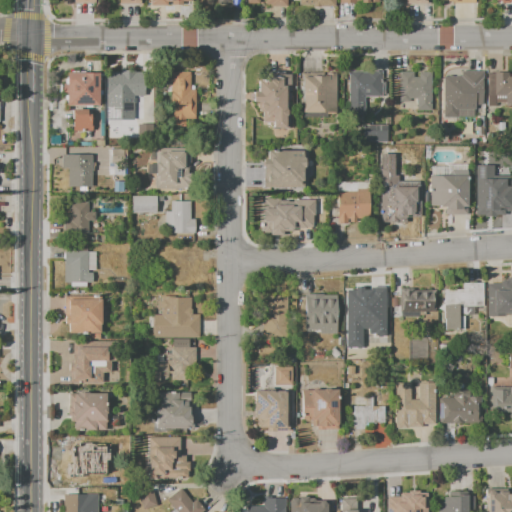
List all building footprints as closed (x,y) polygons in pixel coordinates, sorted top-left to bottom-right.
[(102,104),(100,104),(95,104),(95,109),(91,109),(76,109),(71,109),(71,104),(70,104),(70,92),(66,92),(66,84),(70,84),(70,73),(102,72),(102,104)] [(147,97),(136,97),(136,102),(138,102),(138,105),(136,105),(136,107),(125,107),(125,114),(109,114),(109,73),(123,73),(123,72),(137,72),(137,74),(146,74),(147,97)] [(384,73),(384,98),(367,98),(367,116),(351,116),(351,72),(365,72),(365,74),(372,74),(372,73),(384,73)] [(485,73),(485,106),(478,106),(478,111),(460,111),(460,119),(446,119),(446,78),(458,78),(458,77),(463,78),(464,72),(485,73)] [(197,91),(198,120),(187,120),(187,128),(177,128),(176,120),(173,120),(173,73),(192,73),(193,91),(197,91)] [(433,112),(419,112),(419,100),(412,100),(412,103),(402,103),(402,73),(415,73),(415,79),(421,79),(421,74),(433,73),(433,112)] [(490,107),(490,74),(497,74),(497,73),(510,73),(510,78),(511,78),(511,107),(508,107),(508,103),(498,103),(498,107),(490,107)] [(293,92),(291,92),(291,94),(292,94),(292,101),(291,101),(291,111),(292,111),(292,117),(291,117),(291,129),(277,129),(277,124),(265,124),(265,113),(262,113),(262,111),(260,109),(260,105),(262,103),(256,103),(256,93),(260,93),(260,82),(269,82),(269,74),(286,74),(286,76),(293,76),(293,92)] [(338,74),(338,115),(329,115),(329,113),(306,114),(305,75),(311,75),(311,74),(338,74)] [(100,104),(102,104),(107,104),(107,119),(99,119),(99,109),(100,109),(100,104)] [(91,109),(91,113),(94,113),(94,122),(95,122),(95,130),(76,130),(76,109),(91,109)] [(155,125),(155,140),(140,139),(140,125),(155,125)] [(389,126),(389,143),(366,143),(366,126),(389,126)] [(392,148),(414,148),(414,149),(418,149),(418,156),(414,156),(414,157),(421,157),(421,185),(425,185),(425,221),(403,221),(403,216),(385,216),(385,196),(396,196),(396,192),(402,192),(407,188),(415,188),(415,163),(414,163),(414,167),(392,167),(392,148)] [(157,149),(192,149),(192,164),(191,164),(191,171),(190,171),(190,175),(192,175),(192,180),(194,180),(194,190),(158,190),(158,176),(158,165),(157,165),(157,149)] [(127,151),(127,165),(111,165),(111,150),(127,151)] [(306,189),(266,189),(266,187),(266,179),(266,161),(270,161),(270,152),(305,152),(305,159),(307,159),(307,169),(306,169),(306,189)] [(94,156),(94,188),(72,188),(72,169),(65,169),(64,156),(94,156)] [(474,215),(474,164),(496,164),(496,172),(511,172),(511,210),(503,210),(502,214),(474,215)] [(470,171),(470,216),(447,216),(447,207),(432,207),(432,177),(451,177),(451,175),(454,171),(470,171)] [(371,190),(371,220),(359,220),(359,223),(352,223),(352,220),(350,220),(350,225),(340,225),(340,193),(359,193),(359,190),(371,190)] [(158,197),(158,214),(134,214),(134,198),(158,197)] [(310,231),(295,231),(295,227),(284,227),(284,222),(266,222),(266,204),(271,204),(271,198),(280,198),(280,204),(297,204),(297,214),(310,214),(310,231)] [(173,202),(192,202),(192,220),(197,220),(197,234),(173,234),(173,228),(167,228),(167,213),(173,213),(173,202)] [(71,203),(90,203),(90,213),(97,213),(97,222),(90,222),(90,235),(66,235),(66,221),(72,221),(71,203)] [(95,284),(67,284),(67,252),(75,252),(75,245),(89,245),(89,252),(90,252),(90,274),(95,274),(95,284)] [(492,285),(503,285),(503,282),(504,282),(504,281),(510,281),(510,279),(511,279),(511,315),(507,315),(507,318),(493,318),(490,318),(489,285),(492,285)] [(485,308),(476,308),(476,316),(464,316),(464,308),(462,308),(462,317),(467,317),(466,331),(448,331),(448,320),(447,320),(447,291),(465,291),(465,284),(485,284),(485,308)] [(438,313),(402,313),(402,290),(416,290),(416,292),(438,292),(438,313)] [(384,291),(384,315),(368,315),(368,321),(353,321),(353,314),(352,314),(352,296),(363,296),(363,295),(370,295),(370,291),(384,291)] [(201,338),(156,338),(156,335),(155,335),(155,328),(156,328),(156,315),(164,315),(164,310),(162,310),(162,300),(164,300),(164,296),(177,296),(177,298),(193,298),(193,309),(194,310),(194,315),(201,315),(201,338)] [(339,297),(339,335),(322,335),(322,331),(307,331),(307,296),(326,296),(326,297),(339,297)] [(103,297),(103,326),(102,326),(102,335),(71,335),(71,325),(67,325),(68,317),(67,317),(67,297),(103,297)] [(289,297),(289,338),(285,342),(265,342),(265,316),(270,316),(270,297),(289,297)] [(99,381),(66,381),(66,357),(53,357),(53,352),(62,352),(62,349),(67,349),(67,341),(90,341),(90,342),(96,342),(96,343),(98,343),(98,344),(102,344),(102,349),(98,349),(98,360),(115,360),(115,363),(126,363),(129,361),(129,381),(114,381),(114,375),(107,375),(107,371),(106,372),(103,372),(99,377),(99,381)] [(198,349),(198,373),(193,373),(193,381),(173,382),(173,374),(170,374),(170,383),(152,383),(152,364),(168,364),(168,355),(173,355),(173,349),(176,349),(176,347),(190,347),(190,349),(198,349)] [(294,386),(277,386),(277,368),(294,368),(294,386)] [(437,426),(425,426),(425,429),(410,429),(410,430),(400,430),(400,429),(398,429),(398,384),(412,385),(412,401),(421,401),(421,384),(423,384),(423,383),(435,383),(435,385),(437,385),(437,426)] [(511,415),(494,415),(494,412),(494,388),(511,388),(511,415)] [(291,393),(291,432),(278,432),(278,433),(269,433),(269,429),(261,429),(261,426),(260,426),(260,420),(257,420),(257,412),(256,412),(256,403),(257,403),(257,392),(268,392),(269,390),(275,390),(277,393),(291,393)] [(340,391),(340,431),(318,431),(318,428),(313,428),(313,421),(312,421),(311,422),(308,423),(306,421),(305,421),(304,391),(325,391),(326,390),(331,390),(332,391),(340,391)] [(483,425),(441,425),(441,400),(457,400),(457,392),(472,392),(472,398),(483,398),(483,425)] [(108,431),(76,431),(76,423),(73,423),(73,417),(70,417),(70,408),(71,408),(71,394),(90,394),(90,395),(108,395),(108,408),(109,409),(109,423),(108,424),(108,431)] [(196,430),(167,430),(167,431),(162,431),(162,430),(158,430),(158,418),(157,418),(157,411),(158,411),(158,404),(159,404),(159,394),(192,394),(192,405),(190,405),(190,408),(197,408),(197,423),(196,423),(196,430)] [(387,424),(367,424),(367,431),(355,431),(355,424),(356,424),(355,408),(387,407),(387,424)] [(182,438),(182,457),(188,457),(188,463),(191,463),(191,472),(189,472),(189,477),(187,480),(151,480),(151,438),(182,438)] [(67,478),(67,447),(104,447),(104,477),(67,478)] [(205,511),(203,511),(177,511),(168,500),(170,499),(164,492),(175,484),(181,490),(182,489),(193,503),(197,500),(205,511)] [(159,507),(145,511),(140,494),(155,490),(159,507)] [(496,490),(509,490),(509,496),(511,496),(511,511),(488,511),(488,490),(496,490)] [(438,511),(438,504),(445,504),(445,499),(451,499),(451,493),(470,493),(470,498),(476,498),(476,511),(438,511)] [(427,511),(394,511),(394,495),(409,495),(410,501),(427,500),(427,511)] [(98,497),(98,511),(66,511),(66,496),(91,496),(91,497),(98,497)] [(358,500),(358,511),(342,511),(342,500),(358,500)] [(331,511),(291,511),(291,501),(311,501),(311,508),(331,508),(331,511)] [(281,502),(281,511),(248,511),(248,508),(266,508),(266,502),(281,502)]
